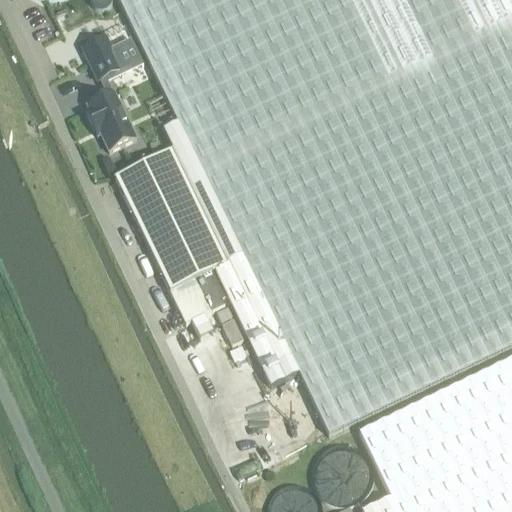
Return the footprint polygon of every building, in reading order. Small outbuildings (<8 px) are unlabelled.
[(511,0),(115,0),(178,129),(174,131),(164,136),(173,155),(169,157),(113,185),(173,306),(185,330),(191,327),(199,345),(212,339),(203,321),(224,311),(221,305),(224,304),(245,346),(247,345),(270,393),(297,380),(328,442),(511,350),(511,0)] [(105,42),(83,53),(99,87),(101,86),(107,100),(86,110),(88,114),(85,116),(97,141),(100,140),(109,157),(136,144),(113,97),(112,98),(105,84),(140,67),(132,50),(112,59),(105,42)] [(227,312),(216,318),(220,327),(232,322),(227,312)] [(233,325),(221,330),(231,351),(242,346),(233,325)] [(242,351),(230,357),(234,366),(246,360),(242,351)] [(511,511),(511,363),(359,439),(391,504),(373,511),(511,511)] [(273,402),(273,404),(273,405),(274,408),(275,410),(276,412),(278,414),(280,416),(282,417),(285,418),(287,418),(290,418),(293,418),(295,417),(297,415),(299,414),(301,412),(302,409),(303,407),(304,405),(304,402),(303,399),(303,397),(301,394),(300,392),(298,391),(296,389),(293,388),(291,387),(288,387),(286,387),(283,388),(281,389),(279,390),(277,392),(275,394),(274,397),(273,399),(273,402)] [(291,430),(291,432),(292,435),(293,436),(295,438),(296,440),(298,441),(300,441),(302,442),(305,442),(307,442),(309,441),(311,440),(312,439),(314,437),(315,435),(316,433),(316,431),(316,429),(316,427),(315,425),(315,423),(313,421),(312,420),(310,418),(308,417),(306,417),(304,417),(302,417),(300,417),(298,418),(296,419),(295,420),(293,422),(292,424),(292,426),(291,428),(291,430)] [(362,477),(362,476),(361,472),(360,467),(355,460),(351,458),(348,456),(340,454),(331,456),(324,460),(319,467),(318,471),(317,476),(319,484),(321,488),(323,492),(329,496),(334,498),(338,499),(345,498),(350,496),(354,493),(357,491),(360,486),(361,482),(362,477)] [(313,511),(313,508),(311,504),(307,497),(304,495),(300,492),(293,490),(288,491),(284,492),(276,496),(273,499),(271,504),(269,507),(268,511),(313,511)]
